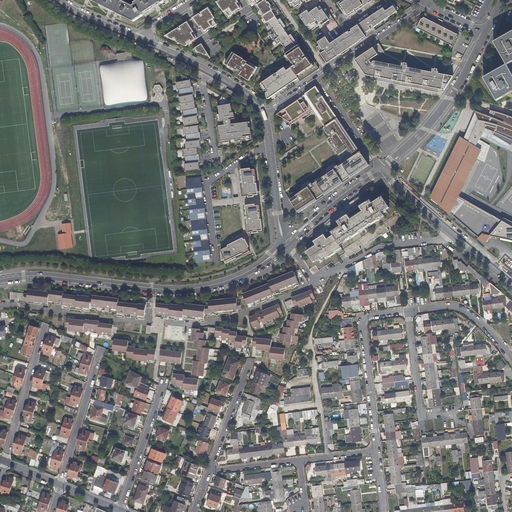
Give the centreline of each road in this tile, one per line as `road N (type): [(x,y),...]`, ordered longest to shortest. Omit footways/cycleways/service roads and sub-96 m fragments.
road 1 (tertiary): [(0,279),(41,275),(188,289),(229,280),(285,244)]
road 2 (track): [(341,268),(310,339),(326,456)]
road 3 (residential): [(285,244),(314,281),(380,248),(453,234)]
road 4 (residential): [(407,310),(362,324),(377,450)]
road 5 (tertiary): [(486,33),(450,97),(382,168)]
road 6 (residential): [(141,39),(245,92),(264,114)]
road 7 (residential): [(60,484),(101,348)]
road 8 (residential): [(4,461),(45,325)]
road 9 (residential): [(407,310),(422,417),(453,413)]
road 10 (residential): [(120,509),(165,381)]
road 11 (residential): [(264,114),(285,244)]
road 12 (residential): [(320,77),(427,3)]
road 13 (residential): [(511,359),(460,309),(407,310)]
road 14 (tertiary): [(382,168),(285,244)]
